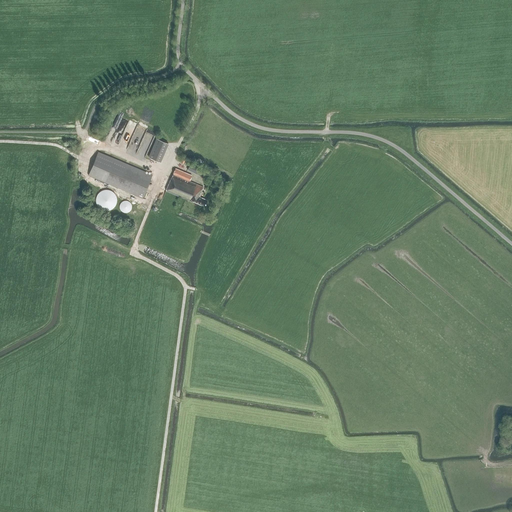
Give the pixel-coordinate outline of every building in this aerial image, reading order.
[(190,93),(191,90),(183,87),(181,91),(184,92),(182,95),(188,98),(191,93),(190,93)] [(157,138),(149,157),(160,162),(168,143),(157,138)] [(142,198),(152,175),(98,152),(88,175),(142,198)] [(203,177),(206,172),(190,164),(187,169),(203,177)] [(192,201),(199,204),(204,206),(207,200),(199,197),(203,187),(189,181),(192,175),(175,168),(166,189),(165,189),(165,190),(166,191),(192,202),(192,201)] [(111,210),(111,209),(112,209),(113,208),(114,207),(115,206),(115,205),(116,205),(116,204),(116,203),(116,202),(117,202),(117,201),(117,200),(117,199),(117,198),(116,197),(116,196),(116,195),(115,195),(115,194),(114,193),(113,192),(112,191),(111,191),(111,190),(110,190),(109,190),(107,190),(106,190),(105,190),(103,190),(102,190),(101,191),(100,192),(99,192),(99,193),(98,193),(98,194),(97,194),(97,195),(97,196),(96,196),(96,197),(96,198),(96,199),(96,200),(96,201),(96,202),(96,203),(96,204),(97,204),(97,205),(97,206),(98,207),(99,207),(100,208),(100,209),(101,209),(102,210),(103,210),(104,210),(105,210),(106,211),(107,211),(108,210),(110,210),(111,210)] [(131,207),(131,205),(131,203),(130,202),(130,201),(128,200),(127,200),(126,199),(125,199),(123,200),(122,201),(121,202),(121,203),(120,205),(121,207),(122,208),(123,209),(124,210),(126,210),(127,210),(128,210),(130,208),(131,207)]
